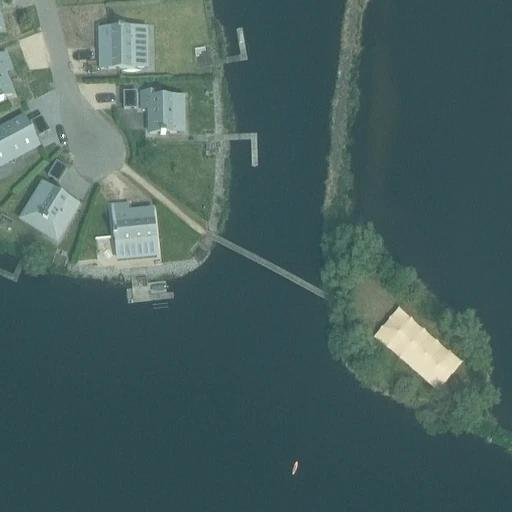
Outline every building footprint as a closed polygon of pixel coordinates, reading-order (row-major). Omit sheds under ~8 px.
[(117,29),(99,30),(99,70),(134,69),(133,29),(122,29),(122,28),(117,28),(117,29)] [(0,102),(3,101),(2,100),(12,96),(3,73),(10,70),(4,55),(0,55),(0,102)] [(152,92),(141,93),(141,109),(148,109),(149,135),(160,134),(160,136),(165,135),(165,134),(176,134),(175,98),(152,98),(152,92)] [(123,110),(136,109),(135,93),(123,93),(123,110)] [(41,117),(30,123),(38,138),(49,132),(41,117)] [(23,118),(0,129),(0,166),(38,146),(23,118)] [(56,163),(47,177),(58,183),(67,169),(56,163)] [(50,224),(44,234),(56,242),(77,207),(42,185),(35,198),(37,200),(30,212),(43,219),(42,221),(46,224),(47,222),(50,224)] [(115,248),(155,244),(152,210),(128,212),(127,205),(111,207),(113,232),(112,232),(113,238),(114,237),(115,248)]
